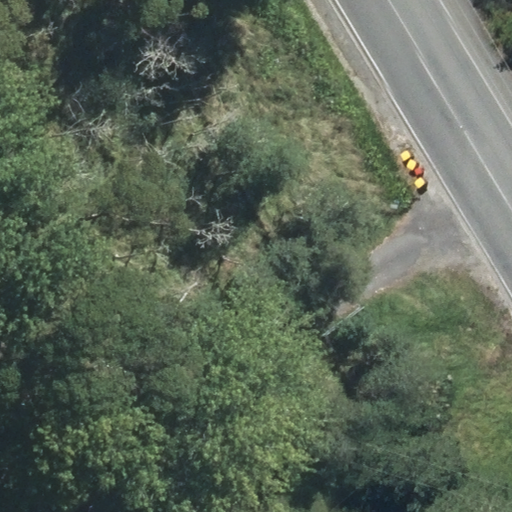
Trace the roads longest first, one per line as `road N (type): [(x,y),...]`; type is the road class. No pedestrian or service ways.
road 1 (unknown): [(465,136),(222,295),(169,374),(129,511)]
road 2 (unclassified): [(511,213),(382,0)]
